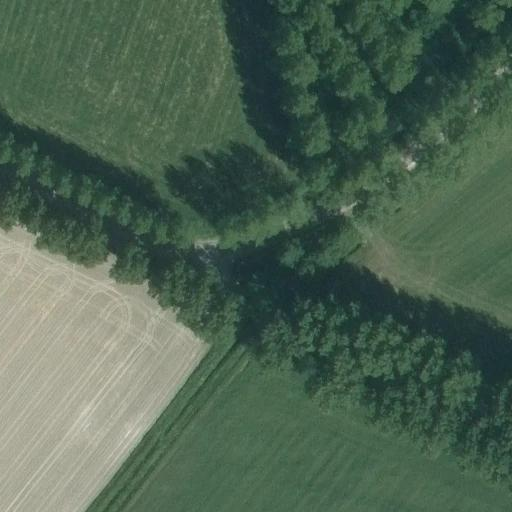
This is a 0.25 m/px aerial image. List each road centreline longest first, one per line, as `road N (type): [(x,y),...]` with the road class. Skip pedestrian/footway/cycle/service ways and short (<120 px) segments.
road 1 (unclassified): [(206,260),(307,220),(365,186),(511,64)]
road 2 (unclassified): [(511,424),(263,312),(223,289),(206,260)]
road 3 (unclassified): [(206,260),(0,167)]
